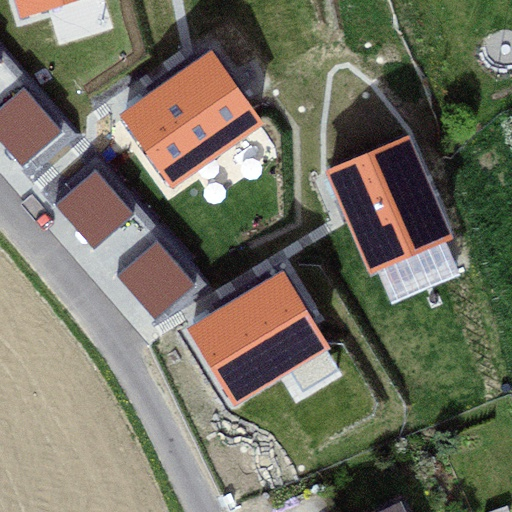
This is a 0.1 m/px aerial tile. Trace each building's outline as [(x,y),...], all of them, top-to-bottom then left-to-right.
[(19,0),(23,14),(67,0),(19,0)] [(170,182),(258,120),(211,54),(124,116),(170,182)] [(0,145),(19,167),(60,131),(19,84),(0,100),(0,145)] [(373,268),(446,237),(404,138),(330,170),(373,268)] [(92,252),(134,216),(93,169),(51,205),(92,252)] [(154,323),(195,287),(154,240),(113,275),(154,323)] [(233,399),(324,343),(283,274),(191,330),(233,399)]
